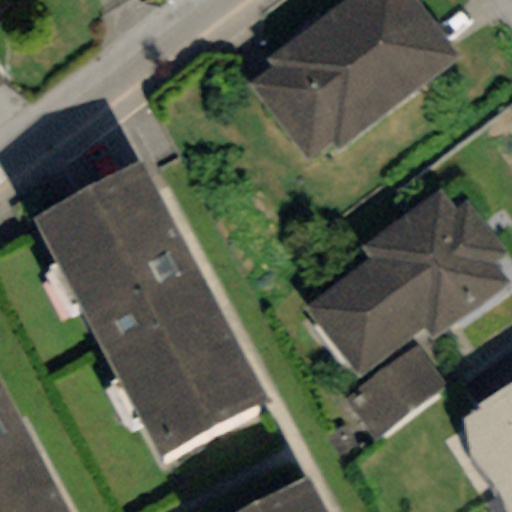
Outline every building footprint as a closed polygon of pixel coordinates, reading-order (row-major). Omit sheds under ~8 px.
[(459,57),(414,0),(343,0),(264,62),(270,69),(249,86),(308,161),(332,142),(339,151),(459,57)] [(160,455),(268,396),(141,163),(33,222),(160,455)] [(440,189),(361,249),(369,260),(305,309),(360,380),(424,331),(434,343),(509,286),(492,264),(505,254),(466,202),(456,210),(440,189)] [(416,345),(345,399),(375,439),(446,384),(416,345)] [(0,511),(74,511),(0,375),(0,511)] [(511,511),(511,383),(464,417),(467,456),(494,487),(500,509),(502,511),(511,511)] [(327,511),(309,479),(248,511),(327,511)]
